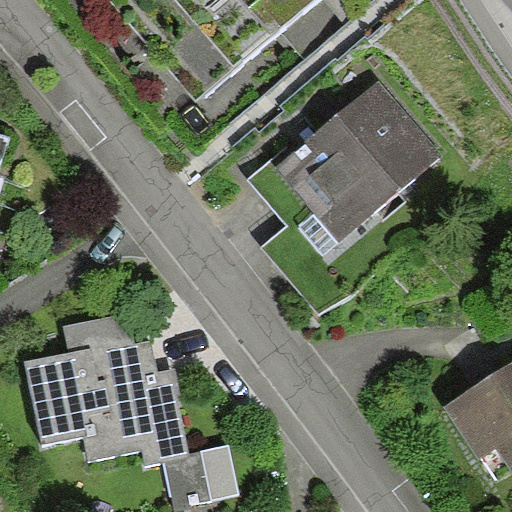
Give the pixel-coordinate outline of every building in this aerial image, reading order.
[(307,0),(56,0),(172,133),(257,49),(307,0)] [(346,242),(445,154),(385,87),(286,175),(346,242)] [(0,177),(8,150),(0,147),(0,177)] [(165,511),(175,511),(211,506),(202,455),(185,458),(171,379),(148,383),(142,348),(124,351),(119,319),(52,330),(58,365),(22,371),(34,444),(99,433),(105,470),(157,461),(165,511)] [(511,456),(511,372),(456,408),(492,463),(509,452),(511,456)]
